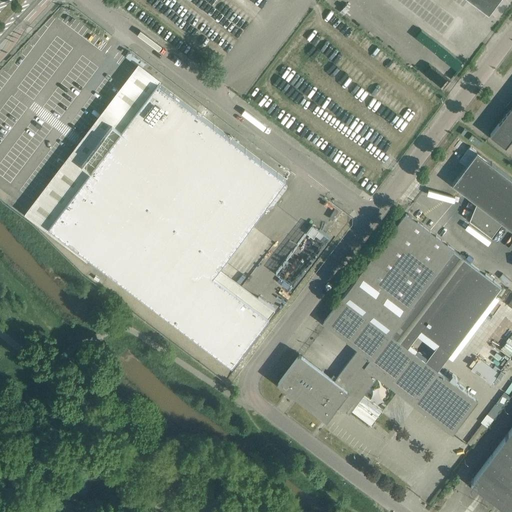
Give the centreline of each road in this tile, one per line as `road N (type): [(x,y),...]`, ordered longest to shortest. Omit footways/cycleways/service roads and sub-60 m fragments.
road 1 (unclassified): [(398,511),(250,392),(255,373),(373,216)]
road 2 (unclassified): [(373,216),(90,0)]
road 3 (unclassified): [(373,216),(511,35)]
road 4 (unknown): [(348,0),(441,67),(453,68),(465,55)]
